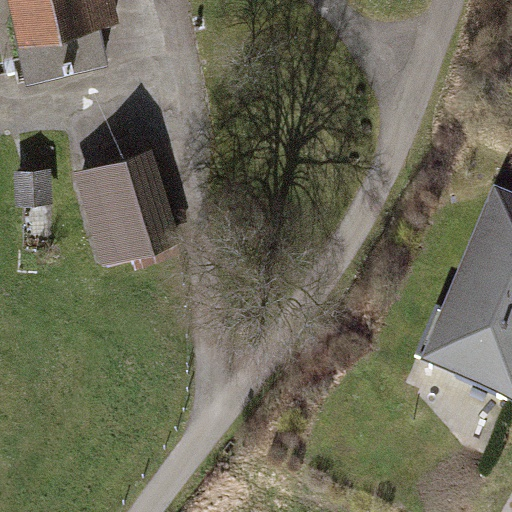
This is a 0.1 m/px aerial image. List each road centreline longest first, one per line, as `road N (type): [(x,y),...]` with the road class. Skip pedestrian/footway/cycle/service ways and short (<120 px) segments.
road 1 (track): [(424,86),(389,174),(313,302),(149,511)]
road 2 (track): [(219,417),(221,297),(176,0)]
road 3 (track): [(188,77),(41,115),(0,110)]
road 4 (track): [(424,86),(329,0)]
